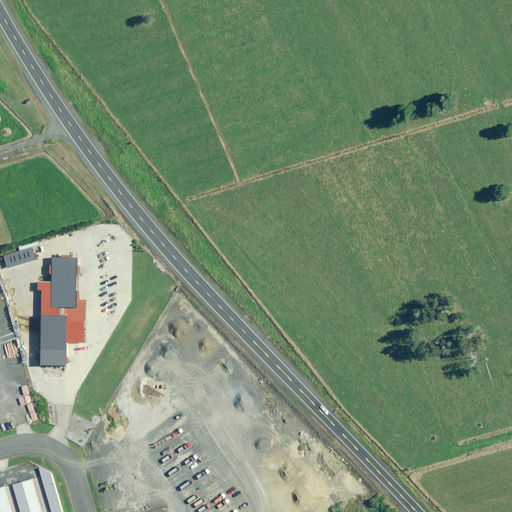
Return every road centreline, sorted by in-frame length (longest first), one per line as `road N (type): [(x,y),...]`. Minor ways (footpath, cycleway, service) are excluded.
road 1 (trunk): [(417,511),(165,245),(46,89),(0,13)]
road 2 (residential): [(0,450),(51,448),(69,461),(87,511)]
